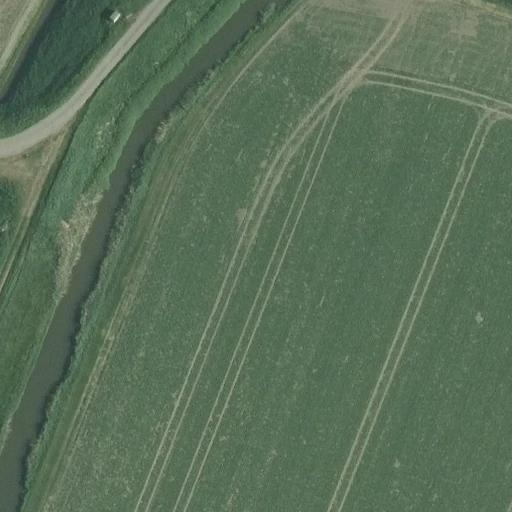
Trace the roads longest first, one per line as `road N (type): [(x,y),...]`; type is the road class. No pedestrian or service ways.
road 1 (unclassified): [(172,0),(69,115),(29,145),(0,151)]
road 2 (track): [(29,145),(28,202),(0,277)]
